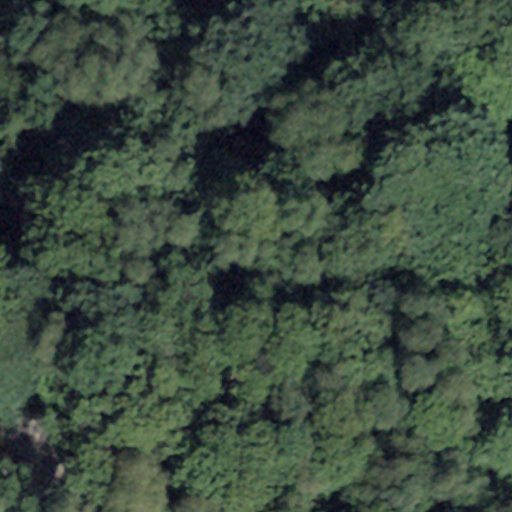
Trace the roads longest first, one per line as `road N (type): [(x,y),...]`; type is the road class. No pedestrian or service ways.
road 1 (track): [(511,446),(416,285),(270,190),(162,151),(0,187)]
road 2 (track): [(0,423),(35,433),(63,456),(53,511)]
